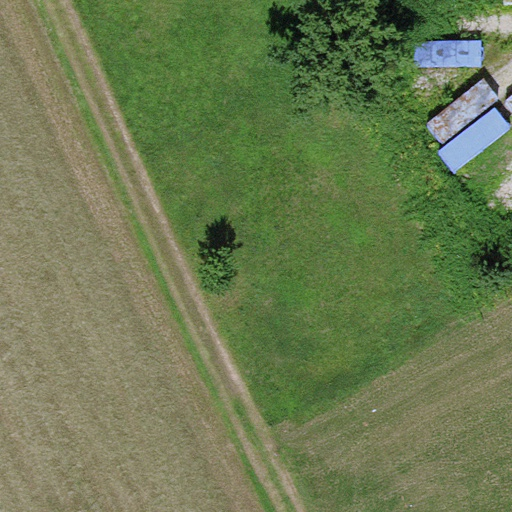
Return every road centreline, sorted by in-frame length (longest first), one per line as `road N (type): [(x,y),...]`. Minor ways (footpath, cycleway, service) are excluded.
road 1 (track): [(285,511),(83,73)]
road 2 (track): [(343,205),(511,84)]
